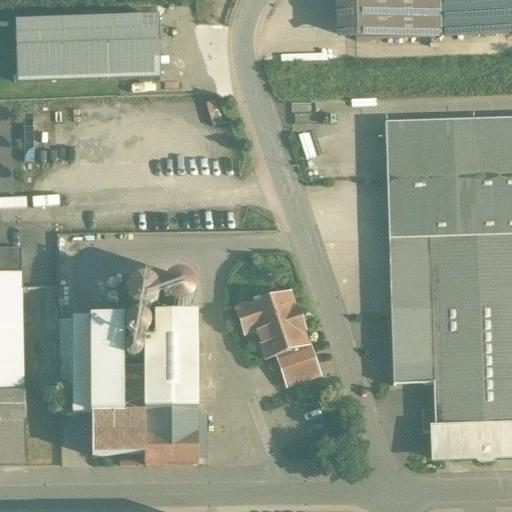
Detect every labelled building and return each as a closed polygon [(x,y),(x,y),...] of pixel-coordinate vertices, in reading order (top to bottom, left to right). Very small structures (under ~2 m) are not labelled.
[(334,0),(336,42),(439,39),(437,0),(334,0)] [(507,0),(437,0),(439,39),(509,36),(507,0)] [(157,19),(14,24),(16,85),(159,80),(157,19)] [(511,121),(384,126),(392,388),(432,386),(433,412),(434,434),(433,434),(434,461),(511,458),(511,121)] [(20,251),(0,250),(0,274),(21,274),(20,251)] [(21,274),(0,274),(0,355),(22,355),(21,274)] [(43,289),(43,330),(60,330),(61,289),(43,289)] [(293,313),(287,295),(248,308),(249,310),(237,314),(235,314),(236,316),(242,334),(242,336),(244,335),(256,331),(266,361),(275,358),(283,381),(292,378),(295,385),(319,377),(308,346),(304,347),(299,332),(303,331),(297,311),(293,313)] [(154,343),(143,344),(143,371),(144,457),(144,468),(196,467),(195,319),(154,319),(154,343)] [(122,321),(71,321),(72,417),(90,417),(122,417),(122,371),(122,321)] [(22,355),(0,355),(0,420),(23,420),(22,355)] [(122,371),(122,417),(90,417),(91,458),(119,457),(141,457),(144,457),(143,371),(122,371)] [(433,412),(421,412),(421,434),(433,434),(434,434),(433,412)] [(141,457),(119,457),(119,467),(141,467),(141,457)]
